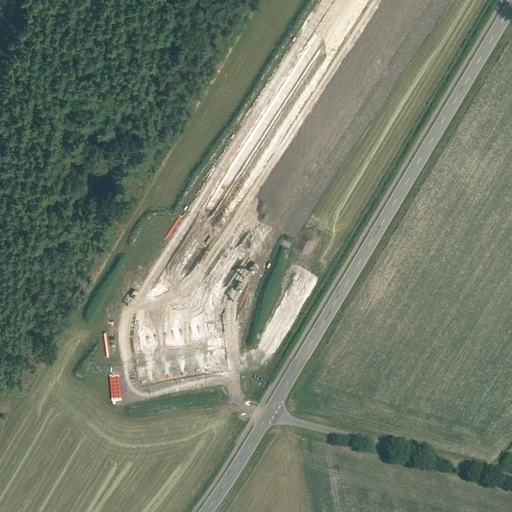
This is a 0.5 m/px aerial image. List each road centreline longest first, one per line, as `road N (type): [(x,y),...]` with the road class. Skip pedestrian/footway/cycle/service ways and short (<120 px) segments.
road 1 (tertiary): [(269,413),(511,4)]
road 2 (unclassified): [(269,413),(511,479)]
